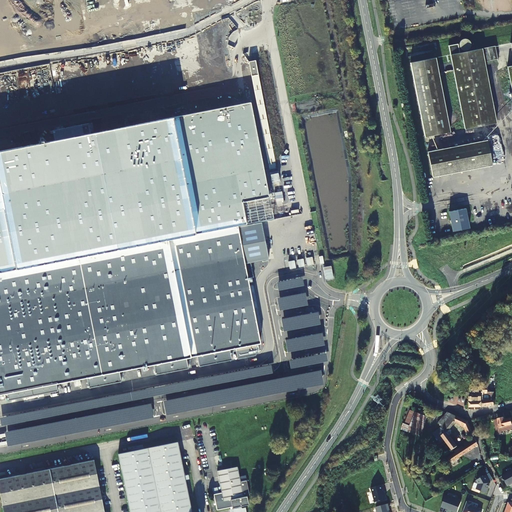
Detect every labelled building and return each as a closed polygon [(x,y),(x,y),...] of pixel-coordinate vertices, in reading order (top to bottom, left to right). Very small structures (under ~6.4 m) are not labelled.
[(470,40),(468,39),(465,39),(463,41),(462,43),(461,45),(462,48),(463,49),(465,50),(469,50),(472,47),(472,44),(472,42),(470,40)] [(461,54),(458,45),(450,47),(467,130),(498,124),(486,63),(499,61),(496,48),(461,54)] [(452,133),(437,59),(412,64),(427,138),(452,133)] [(277,169),(254,60),(248,61),(270,170),(277,169)] [(493,166),(488,141),(429,153),(434,178),(493,166)] [(470,228),(467,208),(450,212),(453,231),(470,228)] [(245,264),(237,227),(0,273),(0,394),(7,393),(8,401),(58,391),(57,383),(86,377),(89,387),(121,381),(119,371),(154,364),(156,375),(189,368),(186,358),(197,356),(199,366),(232,360),(230,349),(236,348),(238,358),(255,354),(258,350),(256,344),(261,343),(248,278),(254,277),(251,263),(245,264)] [(494,404),(494,391),(489,392),(489,400),(483,400),(482,402),(486,402),(487,406),(493,405),(494,404)] [(472,397),(472,396),(469,396),(469,407),(481,406),(482,397),(472,397)] [(415,412),(410,410),(405,424),(403,424),(402,429),(408,431),(415,412)] [(427,417),(415,412),(408,431),(420,436),(421,433),(427,417)] [(458,417),(448,413),(438,424),(441,427),(441,428),(434,434),(433,434),(440,443),(444,440),(452,450),(457,446),(449,435),(451,434),(451,431),(450,429),(456,423),(458,417)] [(511,429),(511,424),(511,419),(504,421),(504,418),(494,420),(497,433),(497,435),(502,434),(501,432),(511,429)] [(467,422),(463,419),(460,425),(465,427),(468,434),(471,438),(474,436),(467,422)] [(451,462),(478,445),(475,438),(464,444),(465,446),(463,447),(462,446),(456,450),(457,452),(448,457),(451,462)] [(194,511),(180,440),(121,452),(132,511),(194,511)] [(219,462),(224,491),(217,493),(220,508),(235,505),(235,506),(252,503),(250,492),(260,490),(253,455),(219,462)] [(106,511),(95,456),(0,476),(0,482),(5,511),(106,511)] [(511,470),(502,476),(507,486),(511,483),(511,470)] [(486,476),(476,481),(478,484),(476,490),(486,494),(490,484),(486,476)] [(457,511),(461,502),(445,496),(441,507),(453,511),(457,511)] [(466,501),(462,511),(481,511),(482,510),(471,506),(472,503),(466,501)]
